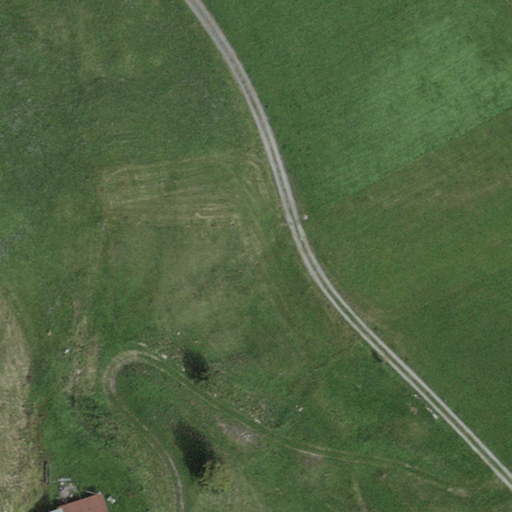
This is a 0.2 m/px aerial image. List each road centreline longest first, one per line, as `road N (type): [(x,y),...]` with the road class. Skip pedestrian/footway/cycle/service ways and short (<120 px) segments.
road 1 (track): [(188,511),(189,489),(115,400),(112,377),(129,360),(156,361),(301,456),(402,471),(461,497),(511,488)]
road 2 (track): [(511,484),(314,282),(277,153),(193,0)]
